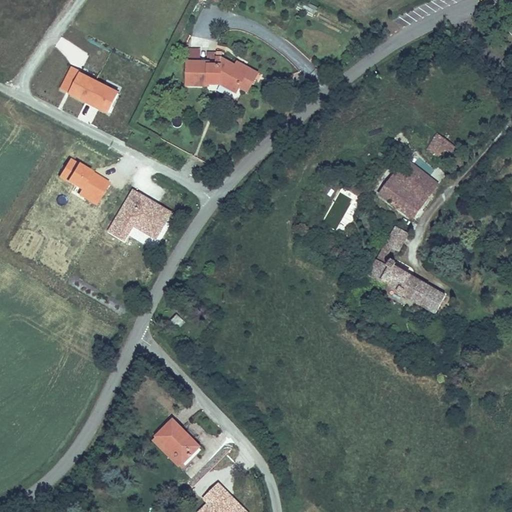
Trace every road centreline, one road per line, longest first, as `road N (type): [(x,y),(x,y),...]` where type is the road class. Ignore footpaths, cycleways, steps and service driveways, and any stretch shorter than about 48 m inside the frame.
road 1 (tertiary): [(482,0),(348,75),(253,156),(186,239),(136,332)]
road 2 (residential): [(136,332),(242,432),(268,468),(279,511)]
road 3 (tertiary): [(136,332),(82,441),(31,493),(0,510)]
